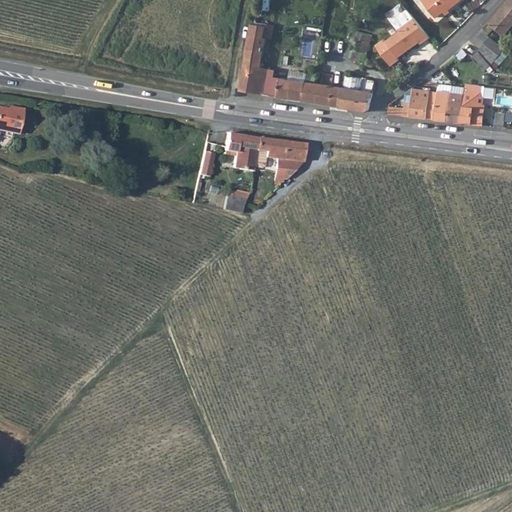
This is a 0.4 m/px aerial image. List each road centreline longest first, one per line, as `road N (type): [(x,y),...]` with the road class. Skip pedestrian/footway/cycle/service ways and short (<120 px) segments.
road 1 (secondary): [(93,88),(376,133)]
road 2 (unclassified): [(376,133),(382,105),(503,0)]
road 3 (secondary): [(376,133),(511,150)]
